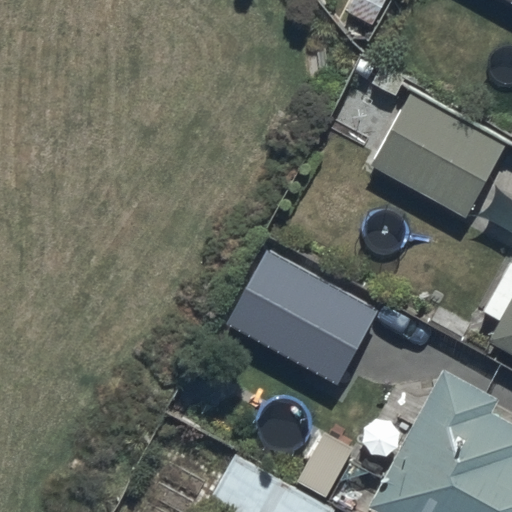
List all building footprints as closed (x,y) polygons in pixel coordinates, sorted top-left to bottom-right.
[(410,97),(369,171),(468,223),(507,149),(410,97)] [(276,258),(236,332),(332,387),(374,313),(276,258)] [(499,326),(487,350),(511,362),(511,268),(510,267),(484,318),(499,326)] [(444,374),(368,511),(369,511),(511,511),(511,426),(491,415),(498,404),(444,374)] [(329,511),(234,460),(209,505),(221,511),(329,511)]
